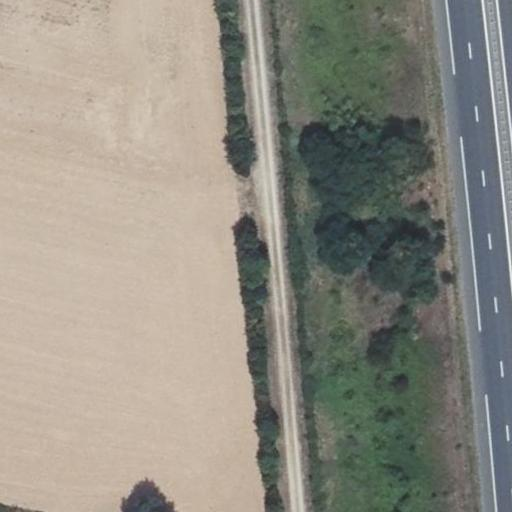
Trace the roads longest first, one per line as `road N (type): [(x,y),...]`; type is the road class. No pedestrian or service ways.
road 1 (track): [(296,511),(251,0)]
road 2 (motorway): [(463,0),(511,488)]
